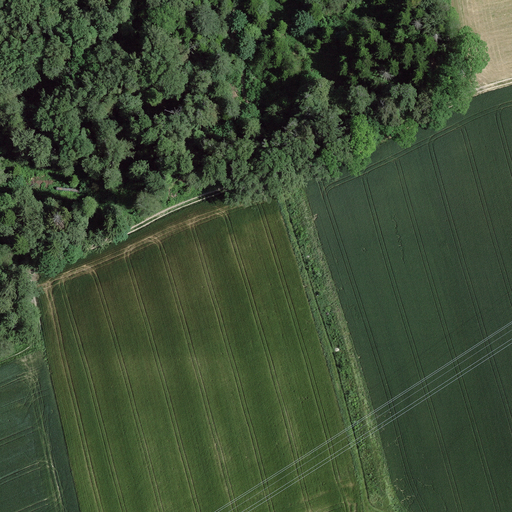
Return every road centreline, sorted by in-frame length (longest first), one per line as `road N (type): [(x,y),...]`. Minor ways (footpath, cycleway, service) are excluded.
road 1 (track): [(0,291),(283,170)]
road 2 (track): [(283,170),(458,95)]
road 3 (track): [(230,0),(283,170)]
